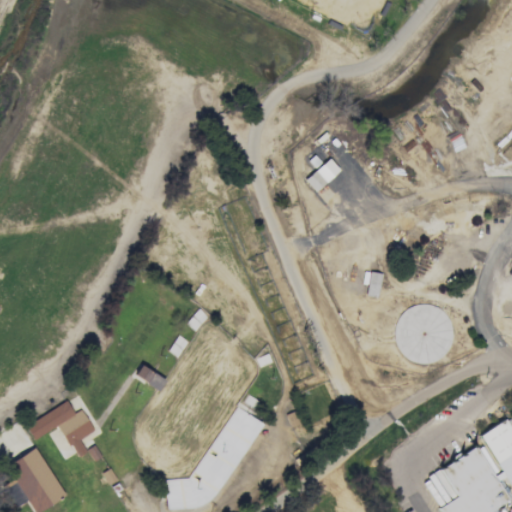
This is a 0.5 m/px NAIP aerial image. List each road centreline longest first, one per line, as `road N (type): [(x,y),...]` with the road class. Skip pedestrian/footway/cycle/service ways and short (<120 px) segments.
road 1 (residential): [(511,364),(476,368),(364,434),(264,511)]
road 2 (residential): [(511,375),(420,453),(413,476),(425,511)]
